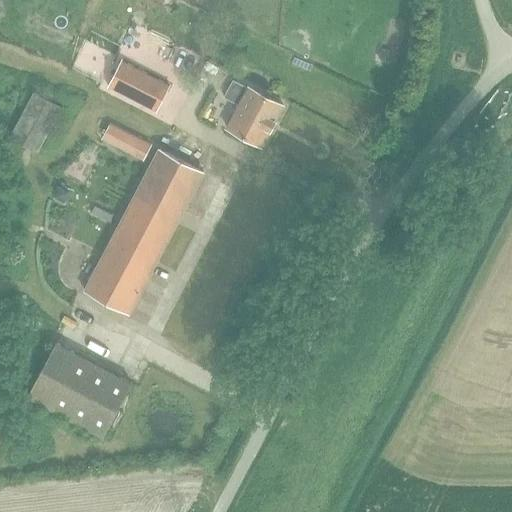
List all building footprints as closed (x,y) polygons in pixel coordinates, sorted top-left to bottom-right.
[(382,48),(380,57),(388,59),(391,51),(382,48)] [(120,61),(107,88),(155,111),(168,84),(120,61)] [(207,61),(200,75),(211,81),(218,68),(207,61)] [(236,102),(225,126),(260,144),(281,103),(245,85),(245,86),(232,80),(224,96),(236,102)] [(36,151),(59,109),(32,94),(9,136),(36,151)] [(140,159),(148,144),(109,124),(102,139),(140,159)] [(127,314),(201,171),(158,149),(83,291),(127,314)] [(57,186),(52,195),(63,201),(68,191),(57,186)] [(100,436),(129,382),(55,342),(26,396),(100,436)]
